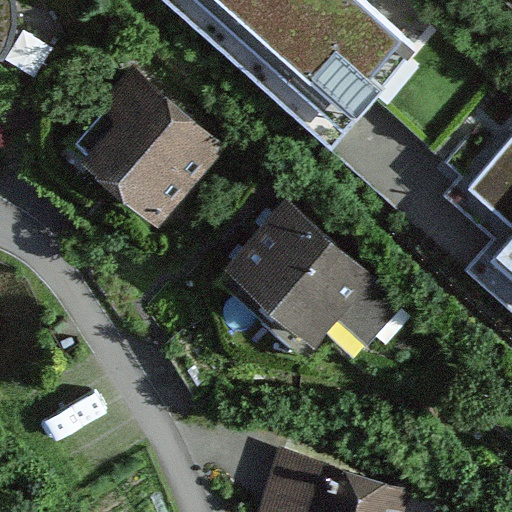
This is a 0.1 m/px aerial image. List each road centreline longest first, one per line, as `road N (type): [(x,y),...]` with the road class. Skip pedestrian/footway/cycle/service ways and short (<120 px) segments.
road 1 (residential): [(206,0),(488,257)]
road 2 (residential): [(0,222),(74,289),(199,511)]
